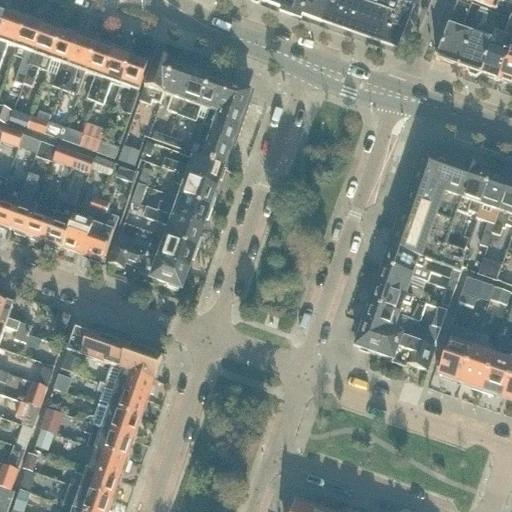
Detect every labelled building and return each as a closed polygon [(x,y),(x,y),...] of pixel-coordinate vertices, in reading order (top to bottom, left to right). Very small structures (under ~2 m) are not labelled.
[(264,0),(263,4),(264,5),(265,4),(283,11),(282,13),(360,40),(361,38),(371,42),(370,44),(394,52),(395,50),(398,51),(416,4),(418,0),(264,0)] [(511,0),(468,0),(469,0),(497,11),(501,3),(511,7),(511,0)] [(471,11),(473,6),(460,1),(437,61),(458,68),(479,14),(471,11)] [(5,10),(0,8),(0,44),(11,14),(5,12),(5,10)] [(19,15),(17,16),(11,14),(0,44),(0,68),(1,69),(9,46),(18,49),(28,20),(25,19),(25,17),(19,15)] [(484,29),(488,17),(479,14),(458,68),(469,72),(471,77),(476,79),(480,76),(482,76),(494,43),(477,37),(480,28),(484,29)] [(40,23),(30,19),(30,21),(28,20),(18,49),(15,58),(24,61),(16,84),(24,87),(24,86),(46,27),(39,24),(40,23)] [(511,47),(511,20),(506,39),(496,36),(494,43),(482,76),(499,82),(511,47)] [(51,29),(46,27),(24,86),(33,89),(44,58),(53,62),(63,33),(59,32),(59,29),(53,27),(51,29)] [(63,33),(53,62),(49,73),(58,76),(54,88),(62,91),(80,39),(75,37),(74,35),(68,33),(67,34),(63,33)] [(97,42),(87,39),(86,41),(80,39),(62,91),(70,94),(78,71),(87,74),(98,45),(96,45),(97,42)] [(110,49),(109,47),(103,45),(101,47),(98,45),(87,74),(96,77),(88,100),(96,103),(115,51),(110,49)] [(511,86),(511,47),(499,82),(511,86)] [(123,52),(121,53),(115,51),(96,103),(105,106),(113,83),(122,87),(133,58),(129,56),(129,54),(123,52)] [(145,62),(144,60),(138,58),(136,59),(133,58),(122,87),(132,90),(124,113),(132,116),(151,64),(145,62)] [(161,107),(165,97),(176,66),(157,59),(141,104),(151,107),(152,104),(161,107)] [(176,67),(176,66),(165,97),(173,100),(169,113),(178,117),(193,75),(186,72),(186,70),(176,67)] [(201,76),(201,77),(193,75),(178,117),(197,123),(199,116),(212,80),(201,76)] [(222,85),(223,83),(212,80),(199,116),(208,119),(206,126),(215,130),(220,117),(230,88),(222,85)] [(248,102),(250,95),(240,87),(235,90),(230,88),(220,117),(215,130),(207,153),(203,164),(225,171),(230,155),(234,156),(252,104),(248,102)] [(11,125),(13,117),(15,114),(0,108),(0,124),(10,128),(11,125)] [(25,121),(13,117),(11,125),(23,129),(25,121)] [(46,136),(50,125),(33,118),(28,131),(45,137),(46,136)] [(63,142),(67,130),(50,125),(46,136),(63,142)] [(20,151),(20,150),(24,137),(25,136),(7,130),(2,145),(20,151)] [(80,149),(85,137),(67,130),(63,142),(80,149)] [(168,147),(170,140),(155,134),(152,141),(168,147)] [(38,156),(42,144),(24,137),(20,150),(38,156)] [(98,155),(102,143),(85,137),(80,149),(98,155)] [(170,140),(168,147),(183,152),(185,145),(170,140)] [(102,143),(98,155),(117,162),(121,150),(102,143)] [(42,144),(38,156),(37,159),(54,165),(59,151),(42,144)] [(151,158),(155,147),(148,145),(144,155),(151,158)] [(203,164),(207,153),(189,147),(185,157),(195,161),(203,164)] [(136,168),(141,153),(125,148),(120,163),(136,168)] [(70,170),(75,156),(63,152),(58,166),(70,170)] [(418,174),(398,232),(434,244),(439,230),(434,228),(443,201),(455,164),(442,159),(428,154),(427,156),(424,155),(423,156),(422,156),(422,157),(422,158),(423,159),(422,163),(419,162),(415,173),(418,174)] [(90,176),(94,163),(77,157),(72,170),(90,176)] [(112,178),(116,165),(98,159),(93,172),(112,178)] [(225,171),(203,164),(195,161),(191,170),(166,161),(162,171),(176,175),(218,190),(220,182),(222,183),(226,171),(225,171)] [(466,168),(455,164),(443,201),(434,228),(439,230),(434,244),(447,249),(474,169),(467,166),(466,168)] [(494,173),(483,169),(482,172),(474,169),(447,249),(456,252),(469,214),(478,217),(482,208),(494,173)] [(134,184),(137,176),(125,171),(122,180),(134,184)] [(148,189),(153,175),(144,172),(140,186),(148,189)] [(488,249),(493,236),(510,186),(503,183),(505,177),(494,173),(482,208),(490,211),(485,225),(488,226),(481,247),(488,249)] [(214,200),(218,190),(176,175),(173,184),(185,188),(181,200),(213,212),(216,201),(214,200)] [(29,237),(38,211),(29,207),(39,179),(31,176),(27,185),(26,189),(11,231),(15,232),(14,235),(26,239),(27,236),(29,237)] [(0,205),(6,188),(8,183),(0,180),(0,205)] [(11,231),(26,189),(27,185),(18,181),(15,191),(6,188),(0,205),(0,229),(6,232),(6,229),(11,231)] [(142,208),(148,189),(140,186),(133,205),(142,208)] [(511,186),(510,186),(493,236),(501,239),(503,231),(505,232),(507,227),(511,228),(511,186)] [(84,257),(103,203),(94,200),(86,224),(75,220),(74,220),(64,250),(84,257)] [(213,212),(181,200),(177,210),(162,204),(158,213),(162,215),(204,229),(207,222),(209,222),(213,212)] [(57,213),(60,205),(50,201),(49,206),(41,203),(38,211),(29,237),(31,238),(31,241),(38,243),(41,241),(46,243),(57,213)] [(107,217),(111,206),(103,203),(84,257),(104,264),(119,222),(107,217)] [(78,211),(60,205),(57,213),(46,243),(52,245),(53,248),(60,251),(62,249),(64,250),(74,220),(75,220),(78,211)] [(199,251),(202,241),(200,240),(204,229),(162,215),(158,213),(148,210),(144,219),(147,220),(159,224),(171,228),(167,240),(199,251)] [(434,244),(398,232),(396,231),(392,242),(394,243),(392,251),(445,269),(454,272),(462,275),(464,269),(466,255),(456,252),(447,249),(434,244)] [(132,251),(136,242),(122,237),(118,247),(132,251)] [(199,251),(167,240),(159,237),(155,249),(151,248),(148,257),(189,271),(193,262),(195,262),(199,251)] [(148,257),(132,251),(118,247),(111,266),(124,270),(126,264),(143,270),(141,276),(153,280),(170,286),(168,290),(179,294),(181,290),(183,291),(189,271),(148,257)] [(442,279),(445,269),(392,251),(389,259),(387,258),(383,269),(413,280),(429,285),(432,276),(442,279)] [(497,283),(503,267),(484,260),(478,276),(497,283)] [(410,289),(413,280),(383,269),(379,279),(381,280),(378,289),(426,305),(430,296),(410,289)] [(454,273),(448,292),(455,294),(462,275),(454,272),(454,273)] [(469,281),(464,294),(472,297),(479,294),(482,285),(469,281)] [(426,306),(426,305),(378,289),(376,296),(374,295),(370,307),(414,322),(421,324),(427,306),(426,306)] [(507,308),(511,295),(496,290),(491,302),(507,308)] [(448,292),(446,297),(446,298),(443,307),(450,309),(455,294),(448,292)] [(0,327),(6,329),(14,308),(0,303),(0,327)] [(426,347),(430,338),(411,331),(414,322),(370,307),(366,317),(368,318),(365,326),(426,347)] [(443,328),(448,313),(441,310),(436,326),(443,328)] [(30,337),(32,329),(21,325),(18,333),(30,337)] [(426,347),(365,326),(363,326),(358,341),(360,341),(359,345),(358,345),(357,346),(356,346),(356,347),(357,348),(357,349),(360,350),(360,351),(376,357),(376,355),(394,361),(398,350),(412,355),(408,366),(427,373),(436,350),(426,347)] [(162,368),(164,363),(163,362),(164,360),(77,330),(69,352),(75,354),(74,355),(113,368),(124,372),(124,371),(156,383),(156,381),(158,381),(159,376),(158,375),(161,367),(162,368)] [(54,346),(56,334),(43,332),(41,344),(54,346)] [(38,350),(41,341),(30,337),(18,333),(15,342),(38,350)] [(463,385),(474,352),(478,342),(468,339),(464,349),(453,344),(441,377),(463,385)] [(505,400),(511,380),(511,344),(506,363),(495,359),(483,395),(494,399),(495,396),(505,400)] [(483,395),(495,359),(474,352),(463,385),(473,389),(472,391),(483,395)] [(71,375),(77,359),(68,356),(63,372),(71,375)] [(124,371),(124,372),(113,368),(106,387),(149,402),(155,383),(156,383),(124,371)] [(39,386),(50,390),(56,373),(45,369),(39,386)] [(68,396),(73,382),(60,378),(55,392),(68,396)] [(49,390),(38,386),(34,385),(27,405),(42,410),(49,390)] [(149,402),(106,387),(102,386),(95,406),(100,408),(142,422),(149,402)] [(42,410),(27,405),(23,404),(18,421),(25,423),(23,427),(24,427),(35,431),(42,410)] [(135,442),(142,422),(100,408),(96,420),(91,420),(87,422),(86,425),(103,431),(135,442)] [(43,433),(55,437),(62,417),(48,412),(41,432),(43,433)] [(28,452),(35,431),(24,427),(17,448),(26,451),(28,452)] [(131,452),(135,442),(103,431),(96,452),(130,463),(133,453),(131,452)] [(50,453),(55,437),(43,433),(37,449),(50,453)] [(26,451),(17,448),(15,448),(8,468),(19,472),(26,451)] [(28,473),(35,475),(42,455),(32,452),(25,472),(28,473)] [(126,474),(130,463),(96,452),(89,472),(121,483),(124,473),(126,474)] [(121,483),(89,472),(74,466),(66,464),(64,471),(86,479),(81,491),(116,503),(120,493),(117,492),(121,483)] [(5,467),(0,481),(0,488),(0,489),(12,493),(19,472),(8,468),(5,467)] [(25,481),(21,493),(31,496),(35,484),(25,481)] [(0,488),(0,511),(2,511),(9,511),(16,494),(12,493),(0,489),(0,488)] [(112,511),(116,503),(81,491),(77,504),(55,496),(52,504),(76,511),(112,511)] [(25,511),(31,496),(21,493),(14,511),(25,511)]
